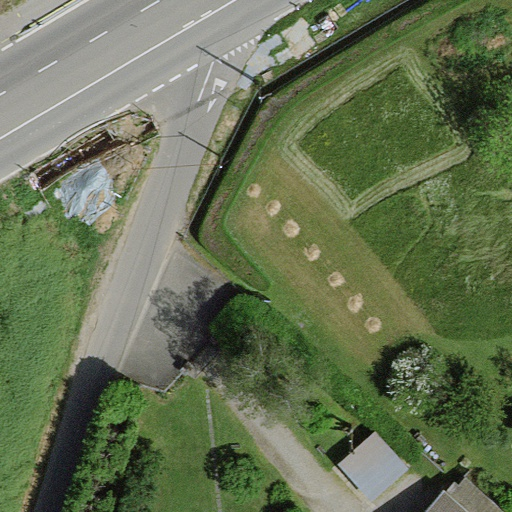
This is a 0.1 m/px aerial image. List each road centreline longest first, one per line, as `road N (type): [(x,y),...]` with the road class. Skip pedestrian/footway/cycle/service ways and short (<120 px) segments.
road 1 (unclassified): [(218,0),(192,118),(48,511)]
road 2 (secondary): [(0,117),(202,0)]
